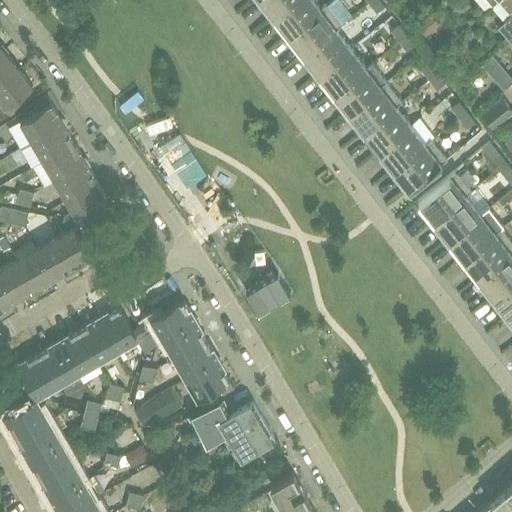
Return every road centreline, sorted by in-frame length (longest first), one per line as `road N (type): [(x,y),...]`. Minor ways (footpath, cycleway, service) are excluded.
road 1 (residential): [(511,388),(207,0)]
road 2 (residential): [(190,248),(351,511)]
road 3 (residential): [(13,0),(190,248)]
road 4 (residential): [(0,339),(103,272),(133,283),(190,248)]
